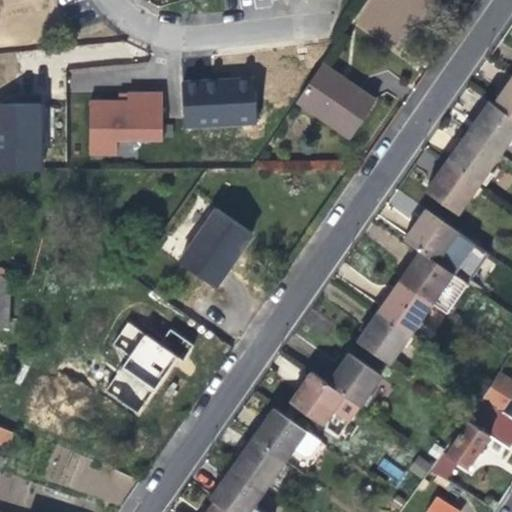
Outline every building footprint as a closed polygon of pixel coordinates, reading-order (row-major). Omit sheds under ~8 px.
[(0,7),(0,53),(72,47),(59,0),(0,0),(0,4),(1,7),(0,7)] [(370,5),(355,19),(375,40),(390,25),(370,5)] [(366,91),(324,60),(298,97),(350,136),(377,98),(366,91)] [(270,104),(268,75),(225,77),(226,106),(270,104)] [(511,77),(505,86),(493,104),(511,117),(511,77)] [(160,141),(160,94),(126,94),(126,102),(88,102),(88,151),(115,151),(115,141),(160,141)] [(499,155),(511,135),(511,117),(493,104),(489,101),(480,115),(467,132),(499,155)] [(0,169),(40,169),(41,103),(0,103),(0,169)] [(478,185),(499,155),(467,132),(457,146),(446,162),(478,185)] [(457,214),(478,185),(446,162),(437,175),(425,191),(457,214)] [(212,208),(175,260),(211,285),(230,258),(248,233),(212,208)] [(404,239),(420,250),(437,262),(457,232),(425,209),(417,220),(404,239)] [(452,272),(437,262),(420,250),(408,268),(399,280),(431,303),(452,272)] [(0,321),(5,322),(7,282),(8,282),(8,278),(0,273),(0,321)] [(390,293),(378,311),(409,333),(431,303),(399,280),(390,293)] [(389,363),(409,333),(378,311),(368,325),(357,340),(389,363)] [(166,329),(161,341),(126,323),(115,344),(127,351),(105,394),(142,413),(173,354),(184,360),(193,343),(166,329)] [(340,365),(327,383),(343,395),(359,406),(380,375),(348,353),(340,365)] [(343,395),(327,383),(309,371),(299,385),(289,399),(339,434),(359,406),(343,395)] [(511,400),(511,380),(500,373),(488,389),(468,418),(467,420),(468,421),(446,454),(444,453),(437,462),(432,469),(447,478),(458,462),(467,469),(490,436),(510,451),(511,447),(511,417),(504,412),(511,400)] [(263,422),(251,437),(284,461),(305,430),(273,408),(263,422)] [(241,452),(229,468),(262,491),(284,461),(251,437),(241,452)] [(208,497),(213,500),(229,511),(259,511),(252,506),(262,491),(229,468),(220,480),(208,497)] [(437,495),(428,510),(431,511),(459,511),(461,511),(437,495)] [(229,511),(213,500),(204,511),(229,511)]
